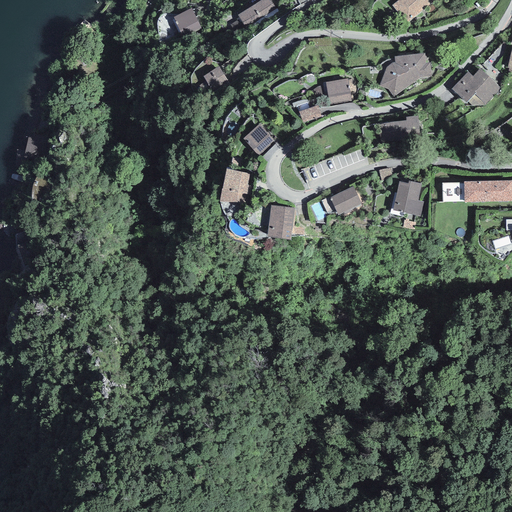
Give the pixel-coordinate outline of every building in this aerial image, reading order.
[(276,9),(269,0),(259,0),(237,15),(240,19),(230,26),(236,35),(276,9)] [(435,0),(398,0),(392,5),(407,23),(435,0)] [(202,29),(192,8),(173,17),(183,38),(202,29)] [(426,63),(424,53),(395,56),(395,63),(392,63),(387,67),(379,86),(387,89),(393,97),(420,77),(430,77),(430,63),(426,63)] [(219,67),(203,77),(212,92),(228,82),(219,67)] [(501,89),(480,69),(473,76),(468,71),(451,89),(466,103),(474,95),(486,105),(501,89)] [(347,79),(325,83),(330,106),(352,102),(347,79)] [(317,106),(299,112),(302,123),(321,117),(317,106)] [(420,140),(417,116),(406,117),(406,121),(378,124),(380,145),(420,140)] [(275,141),(259,124),(243,139),(258,156),(275,141)] [(50,135),(33,131),(32,134),(29,134),(23,155),(44,160),(50,135)] [(27,149),(17,148),(14,165),(26,167),(27,149)] [(396,167),(378,170),(381,180),(398,176),(396,167)] [(226,169),(219,202),(247,204),(248,195),(253,174),(226,169)] [(407,183),(399,182),(393,211),(420,217),(423,202),(418,201),(421,184),(408,181),(407,183)] [(511,181),(465,182),(465,202),(511,201),(511,181)] [(353,187),(330,198),(338,215),(343,213),(344,215),(351,212),(350,209),(361,204),(353,187)] [(294,209),(270,205),(266,237),(290,240),(294,209)] [(41,236),(18,242),(24,264),(46,258),(41,236)] [(493,241),(495,247),(511,243),(510,236),(493,241)] [(145,252),(149,290),(170,288),(167,250),(145,252)]
